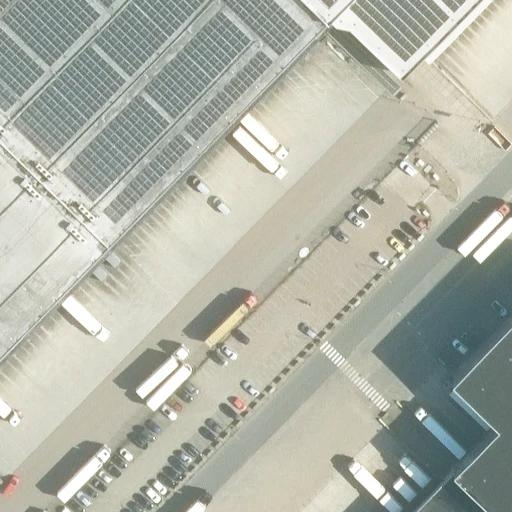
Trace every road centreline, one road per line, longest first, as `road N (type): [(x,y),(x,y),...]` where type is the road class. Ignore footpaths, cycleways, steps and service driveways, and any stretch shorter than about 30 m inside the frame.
road 1 (unclassified): [(193,511),(511,192)]
road 2 (unknown): [(209,319),(296,408)]
